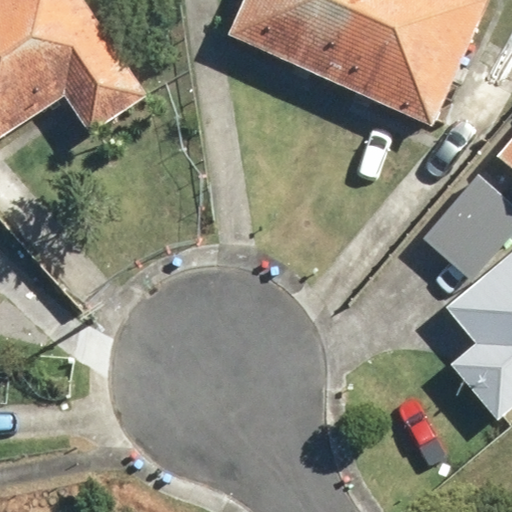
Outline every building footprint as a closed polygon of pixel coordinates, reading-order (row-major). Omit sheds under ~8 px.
[(0,0),(0,146),(59,110),(83,147),(139,111),(67,0),(0,0)] [(486,3),(478,0),(244,0),(224,48),(426,140),(486,3)] [(511,93),(511,63),(491,50),(438,131),(473,154),(511,93)] [(511,137),(496,155),(511,169),(511,137)] [(49,215),(11,168),(0,177),(0,219),(17,240),(49,215)] [(511,203),(478,174),(422,238),(471,281),(511,234),(511,203)] [(511,250),(444,307),(474,343),(450,364),(498,420),(511,407),(511,250)]
